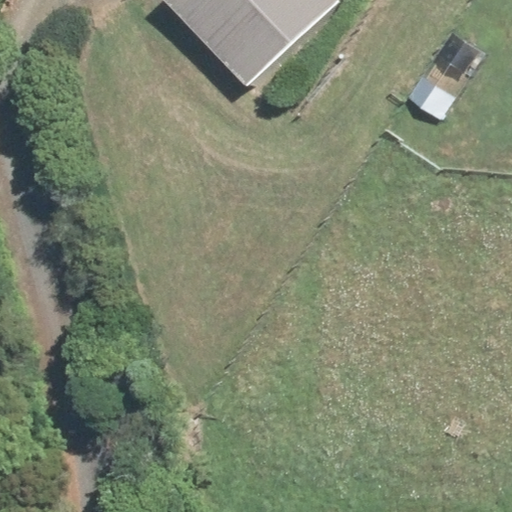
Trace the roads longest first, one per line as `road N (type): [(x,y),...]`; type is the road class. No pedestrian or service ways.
road 1 (unknown): [(90,511),(64,395),(8,218),(0,127)]
road 2 (unknown): [(0,123),(29,50),(80,0)]
